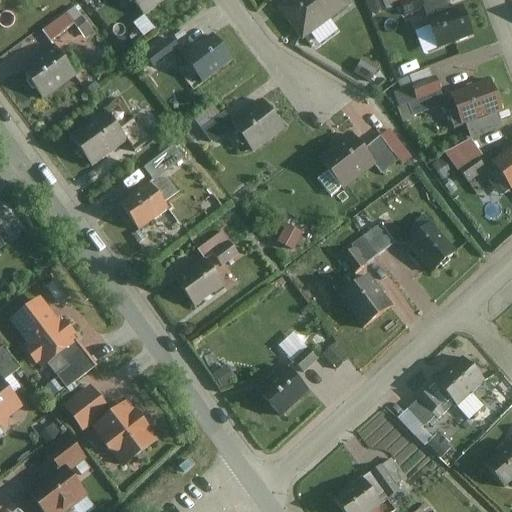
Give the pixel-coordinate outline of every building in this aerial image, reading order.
[(168,0),(130,0),(143,18),(168,0)] [(348,5),(344,0),(291,0),(279,10),(301,39),(348,5)] [(462,8),(427,21),(439,52),(473,39),(462,8)] [(145,47),(156,67),(183,51),(172,31),(145,47)] [(231,65),(212,37),(182,57),(202,85),(231,65)] [(75,78),(54,50),(21,74),(43,103),(75,78)] [(407,120),(445,105),(439,90),(442,89),(436,72),(394,89),(407,120)] [(490,81),(448,96),(460,128),(501,112),(490,81)] [(283,131),(262,103),(230,128),(252,155),(283,131)] [(127,142),(106,113),(71,139),(92,168),(127,142)] [(373,165),(352,137),(320,162),(342,190),(373,165)] [(477,139),(450,150),(458,170),(485,159),(477,139)] [(148,167),(157,180),(188,158),(178,145),(148,167)] [(511,148),(490,166),(511,194),(511,193),(511,148)] [(166,210),(146,186),(118,209),(138,233),(166,210)] [(358,274),(407,235),(392,217),(343,255),(358,274)] [(290,222),(281,241),(298,250),(308,231),(290,222)] [(453,258),(429,230),(409,248),(433,276),(453,258)] [(222,287),(203,262),(173,284),(192,309),(222,287)] [(391,310),(367,278),(338,300),(363,332),(391,310)] [(76,343),(40,299),(10,323),(46,367),(76,343)] [(297,331),(282,346),(294,359),(309,345),(297,331)] [(482,381),(460,359),(433,384),(455,407),(482,381)] [(307,393),(284,369),(258,394),(281,418),(307,393)] [(0,426),(22,409),(0,381),(0,426)] [(156,442),(126,404),(92,430),(122,468),(156,442)] [(511,483),(511,443),(510,442),(485,465),(507,488),(511,483)] [(61,467),(26,494),(40,511),(66,511),(85,498),(61,467)] [(369,511),(388,499),(369,472),(334,498),(344,511),(369,511)]
